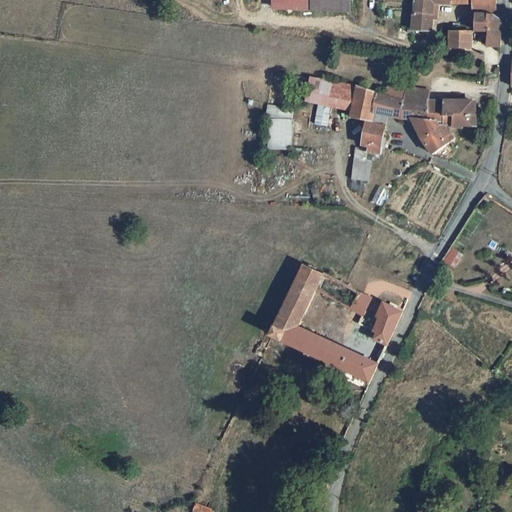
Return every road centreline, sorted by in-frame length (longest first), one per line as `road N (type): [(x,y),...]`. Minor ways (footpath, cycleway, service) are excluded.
road 1 (unclassified): [(429,272),(345,449),(333,511)]
road 2 (residential): [(505,0),(496,144),(478,179)]
